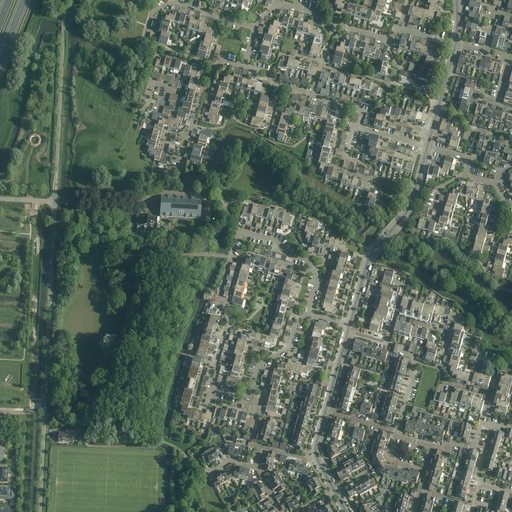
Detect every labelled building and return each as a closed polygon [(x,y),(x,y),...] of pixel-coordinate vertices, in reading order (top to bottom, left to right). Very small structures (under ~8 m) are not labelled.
[(511,0),(504,0),(503,3),(509,5),(506,12),(510,13),(511,11),(511,0)] [(341,11),(343,5),(341,5),(341,3),(335,1),(334,6),(337,7),(336,10),(341,11)] [(478,15),(479,13),(481,5),(476,4),(470,2),(469,7),(474,9),(472,14),(478,16),(478,15)] [(349,7),(343,5),(341,11),(340,14),(343,14),(342,17),(345,18),(346,15),(349,7)] [(375,12),(380,14),(383,14),(384,9),(374,6),(373,9),(375,9),(375,12)] [(349,16),(353,17),(356,9),(351,8),(349,7),(346,15),(349,16)] [(173,22),(178,24),(182,9),(179,9),(177,15),(175,14),(174,17),(173,22)] [(359,19),(364,20),(367,9),(364,9),(364,11),(361,11),(359,19)] [(420,10),(415,9),(411,23),(414,24),(416,18),(418,19),(420,10)] [(432,20),(434,12),(428,10),(428,12),(425,12),(424,17),(432,20)] [(183,25),(188,27),(191,19),(192,12),(190,12),(188,18),(185,17),(183,25)] [(370,19),(375,21),(378,21),(380,14),(375,12),(374,14),(372,14),(370,19)] [(477,27),(478,24),(480,16),(478,15),(478,16),(472,14),(470,13),(468,19),(473,20),(472,25),(477,27)] [(292,28),(297,30),(299,21),(300,21),(300,19),(301,15),(298,14),(297,20),(294,20),(292,28)] [(173,22),(174,17),(169,15),(168,18),(166,17),(164,22),(170,24),(170,22),(173,22)] [(511,19),(500,16),(498,21),(503,23),(502,27),(502,28),(508,29),(511,19)] [(193,31),(198,32),(202,18),(199,17),(198,23),(195,23),(193,31)] [(281,28),(286,29),(287,27),(286,27),(289,18),(288,18),(286,17),(285,20),(283,19),(282,22),(281,28)] [(272,28),(278,29),(278,27),(281,28),(282,22),(277,20),(276,23),(273,22),(272,28)] [(302,34),(307,35),(311,20),(308,20),(306,26),(304,25),(302,34)] [(164,22),(159,21),(158,24),(161,25),(160,27),(168,29),(170,24),(164,22)] [(479,33),(480,32),(480,30),(477,29),(477,27),(472,25),(467,23),(465,29),(471,30),(469,36),(475,37),(476,32),(479,33)] [(276,35),(278,29),(272,28),(263,25),(262,28),(269,30),(268,32),(276,35)] [(497,26),(494,37),(499,38),(501,33),(506,35),(507,33),(509,33),(510,30),(508,29),(502,28),(502,27),(497,26)] [(205,28),(204,34),(205,35),(205,37),(211,38),(212,33),(209,32),(210,30),(205,28)] [(312,37),(314,37),(313,39),(319,41),(321,36),(318,35),(319,32),(314,31),(313,30),(312,37)] [(160,38),(168,41),(169,35),(167,34),(167,35),(159,32),(158,33),(158,35),(160,36),(160,38)] [(478,44),(483,45),(486,35),(479,33),(476,32),(475,37),(479,39),(478,44)] [(271,44),(272,39),(264,37),(264,36),(261,36),(258,35),(257,38),(263,40),(262,42),(271,44)] [(348,49),(353,51),(357,36),(354,36),(352,42),(350,41),(349,44),(348,49)] [(403,51),(408,52),(412,38),(410,37),(408,43),(405,43),(403,51)] [(491,47),(496,49),(497,47),(502,48),(505,40),(499,38),(494,37),(491,47)] [(358,52),(363,54),(366,45),(366,46),(367,43),(366,43),(367,39),(365,38),(363,45),(360,44),(358,52)] [(414,54),(419,55),(423,41),(420,40),(418,46),(416,46),(414,54)] [(203,42),(202,47),(210,50),(213,51),(214,48),(211,47),(212,44),(203,42)] [(345,51),(345,49),(348,49),(349,44),(344,42),(343,45),(341,44),(339,49),(345,51)] [(368,58),(373,59),(377,45),(374,44),(372,50),(370,49),(368,58)] [(312,45),(311,50),(322,53),(322,50),(320,49),(320,47),(312,45)] [(261,47),(259,52),(262,53),(261,56),(270,58),(272,50),(269,49),(261,47)] [(343,56),(345,51),(339,49),(330,47),(329,50),(336,51),(335,54),(343,56)] [(431,53),(426,51),(424,57),(426,57),(426,60),(431,61),(433,56),(430,55),(431,53)] [(196,57),(197,57),(207,60),(208,57),(206,56),(206,54),(198,52),(196,57)] [(457,67),(463,68),(466,55),(465,57),(463,57),(464,53),(461,52),(457,67)] [(469,67),(474,69),(478,55),(475,54),(474,57),(472,57),(469,67)] [(380,63),(386,65),(387,60),(385,59),(385,56),(380,55),(378,61),(380,61),(380,63)] [(472,57),(466,55),(463,68),(464,66),(469,67),(472,57)] [(474,69),(479,70),(482,60),(480,59),(481,56),(478,55),(474,69)] [(163,70),(163,67),(165,59),(160,57),(159,60),(157,59),(154,68),(163,70)] [(479,70),(484,72),(488,58),(485,57),(484,60),(482,60),(479,70)] [(484,72),(489,73),(492,62),(490,62),(491,58),(488,58),(484,72)] [(168,69),(173,70),(176,59),(174,59),(173,61),(171,60),(168,69)] [(282,61),(280,60),(277,69),(286,71),(286,68),(288,60),(283,59),(282,61)] [(334,59),(333,59),(332,65),(334,65),(334,68),(342,70),(344,62),(342,61),(342,62),(334,59)] [(294,62),(291,70),(297,71),(297,69),(300,61),(297,60),(296,62),(294,62)] [(302,70),(307,72),(308,72),(310,63),(310,64),(311,61),(308,60),(307,63),(305,62),(302,70)] [(489,73),(495,75),(499,60),(495,60),(494,63),(492,62),(489,73)] [(502,61),(499,60),(495,75),(500,76),(503,65),(501,65),(502,61)] [(179,72),(184,73),(186,65),(187,62),(184,62),(183,64),(181,63),(179,72)] [(315,65),(310,64),(310,63),(308,72),(307,72),(307,74),(315,77),(317,68),(315,67),(315,65)] [(424,65),(423,70),(431,73),(434,73),(434,70),(432,70),(433,67),(424,65)] [(377,74),(388,77),(388,74),(386,74),(387,71),(378,69),(377,74)] [(239,77),(240,75),(241,71),(238,70),(236,76),(233,76),(233,78),(231,84),(236,85),(236,86),(239,77)] [(190,71),(189,77),(191,78),(190,80),(196,82),(197,76),(195,76),(196,73),(190,71)] [(321,75),(318,83),(326,85),(327,83),(329,74),(324,73),(323,76),(321,75)] [(332,84),(337,86),(340,75),(338,74),(337,77),(335,76),(332,84)] [(425,82),(428,83),(432,84),(432,81),(426,79),(427,77),(419,75),(417,80),(426,82),(425,82)] [(223,84),(228,86),(229,83),(231,84),(233,78),(227,77),(227,79),(224,79),(223,84)] [(343,87),(348,89),(351,78),(348,77),(347,80),(345,79),(343,87)] [(249,83),(249,80),(246,79),(246,82),(243,81),(241,89),(246,91),(249,83)] [(424,88),(425,82),(426,82),(417,80),(415,79),(412,87),(421,89),(421,87),(424,88)] [(480,83),(467,79),(465,85),(476,88),(477,85),(479,85),(480,83)] [(140,97),(146,99),(147,96),(144,95),(148,82),(142,80),(138,94),(141,95),(140,97)] [(355,82),(353,90),(358,92),(359,89),(361,81),(359,80),(358,82),(355,82)] [(364,90),(369,92),(372,84),(372,81),(369,80),(369,83),(366,82),(364,90)] [(228,86),(223,84),(214,81),(213,84),(219,86),(218,88),(227,91),(228,86)] [(248,91),(254,93),(256,85),(250,83),(249,83),(246,91),(248,91)] [(369,95),(368,96),(369,96),(373,97),(374,97),(374,96),(377,97),(377,96),(378,92),(380,92),(381,89),(379,89),(379,88),(376,88),(377,85),(372,84),(369,92),(368,94),(369,95)] [(475,91),(476,88),(465,85),(464,90),(479,94),(479,92),(475,91)] [(197,88),(188,86),(187,91),(195,93),(198,94),(199,91),(196,90),(197,88)] [(261,97),(266,99),(268,94),(265,93),(266,90),(261,89),(259,95),(262,95),(261,97)] [(187,91),(186,94),(185,99),(193,101),(195,96),(195,93),(187,91)] [(224,101),(225,96),(211,92),(210,95),(216,96),(215,99),(224,101)] [(462,95),(461,100),(475,104),(476,102),(471,101),(472,98),(462,95)] [(185,99),(183,104),(194,107),(195,104),(192,103),(193,101),(185,99)] [(218,111),(220,106),(212,103),(205,101),(204,104),(211,106),(210,108),(218,111)] [(309,117),(308,120),(313,121),(314,118),(316,110),(314,109),(316,103),(313,102),(312,106),(311,108),(311,109),(309,117)] [(259,103),(258,108),(272,112),(273,109),(267,107),(267,105),(259,103)] [(314,118),(319,120),(323,105),(321,104),(319,111),(316,110),(314,118)] [(301,106),(298,105),(297,108),(295,107),(294,109),(293,115),(298,117),(301,106)] [(475,115),(480,117),(483,106),(478,105),(475,115)] [(460,106),(458,111),(472,115),(473,113),(468,111),(469,108),(460,106)] [(480,117),(485,118),(488,108),(483,106),(480,117)] [(294,109),(289,108),(288,110),(285,110),(284,115),(290,117),(290,114),(293,115),(294,109)] [(305,110),(303,118),(302,121),(307,122),(308,119),(308,120),(309,117),(311,109),(311,108),(308,108),(308,110),(305,110)] [(385,118),(385,116),(387,117),(389,111),(381,108),(379,116),(378,117),(385,118)] [(493,109),(488,108),(485,118),(490,120),(493,109)] [(496,121),(501,123),(505,109),(503,108),(501,113),(498,112),(496,121)] [(182,109),(181,114),(180,114),(189,117),(191,117),(192,114),(189,114),(190,111),(182,109)] [(400,111),(395,110),(392,121),(395,122),(395,119),(398,120),(400,111)] [(403,121),(406,122),(407,119),(409,120),(411,112),(406,110),(405,113),(403,121)] [(168,119),(169,117),(170,114),(162,112),(162,115),(153,112),(151,120),(159,122),(157,127),(163,129),(163,127),(166,127),(168,119)] [(209,122),(217,125),(220,117),(217,116),(209,114),(208,114),(202,112),(202,115),(205,116),(205,115),(208,116),(207,119),(210,120),(209,122)] [(188,119),(189,117),(180,114),(181,114),(178,113),(176,119),(182,120),(182,121),(185,121),(186,119),(188,119)] [(256,113),(255,118),(263,121),(266,122),(265,124),(269,125),(270,120),(264,118),(265,116),(256,113)] [(288,122),(290,117),(284,115),(275,113),(274,115),(280,117),(280,120),(288,122)] [(416,125),(417,122),(419,123),(422,114),(417,113),(413,124),(416,125)] [(326,115),(324,121),(327,122),(326,124),(332,126),(335,127),(337,121),(333,120),(331,120),(332,117),(326,115)] [(375,121),(385,124),(386,121),(384,121),(385,118),(378,117),(379,116),(376,116),(375,121)] [(262,126),(263,121),(255,118),(252,117),(250,126),(259,128),(259,125),(262,126)] [(167,130),(170,131),(172,126),(174,120),(168,119),(166,127),(168,128),(167,130)] [(174,120),(172,126),(177,128),(178,125),(181,126),(182,121),(182,120),(176,119),(176,121),(174,120)] [(285,132),(287,127),(272,123),(271,126),(277,128),(277,130),(285,132)] [(447,124),(444,135),(447,136),(448,133),(450,134),(452,128),(453,126),(447,124)] [(164,135),(165,132),(162,131),(163,129),(157,127),(155,126),(153,131),(153,132),(161,134),(164,135)] [(450,134),(453,135),(452,137),(458,139),(458,138),(459,133),(456,132),(457,130),(452,128),(450,134)] [(212,131),(204,129),(204,132),(201,131),(200,136),(208,139),(210,140),(212,131)] [(329,145),(329,144),(330,142),(331,140),(331,137),(334,138),(335,135),(332,134),(333,132),(325,130),(323,135),(323,137),(322,139),(321,142),(329,145)] [(161,137),(161,134),(153,132),(153,131),(151,131),(149,136),(157,139),(158,136),(161,137)] [(483,146),(484,144),(486,135),(476,132),(474,138),(479,139),(478,144),(483,146)] [(269,133),(268,136),(269,137),(269,139),(274,141),(275,138),(277,139),(276,141),(285,144),(286,138),(284,137),(284,138),(275,135),(275,136),(273,135),(269,133)] [(206,144),(208,139),(200,136),(197,135),(197,136),(193,135),(192,137),(199,139),(198,142),(206,144)] [(149,136),(148,142),(158,145),(159,142),(157,141),(157,139),(149,136)] [(380,145),(380,144),(381,142),(378,141),(379,139),(370,137),(369,142),(380,145)] [(459,144),(448,141),(447,144),(449,145),(449,148),(457,150),(459,144)] [(321,142),(320,148),(322,149),(322,148),(330,151),(330,150),(331,148),(329,147),(329,145),(321,142)] [(472,145),(469,144),(468,148),(476,150),(475,155),(480,156),(483,146),(478,144),(473,143),(472,145)] [(505,149),(506,146),(495,143),(492,154),(497,156),(499,150),(504,152),(505,149)] [(187,147),(193,149),(192,151),(201,154),(202,149),(205,149),(194,146),(192,145),(188,144),(187,147)] [(154,149),(146,147),(149,148),(147,153),(150,153),(149,156),(154,158),(154,160),(156,152),(154,151),(154,149)] [(370,148),(368,153),(371,154),(370,157),(376,158),(377,152),(375,152),(376,149),(370,148)] [(507,161),(511,162),(511,150),(505,149),(504,152),(503,154),(508,156),(507,161)] [(154,160),(159,162),(161,153),(162,153),(162,151),(159,150),(159,153),(156,152),(154,160)] [(188,156),(191,157),(191,156),(202,159),(199,158),(201,154),(192,151),(192,154),(185,152),(185,155),(188,156)] [(380,162),(383,151),(381,151),(380,153),(377,152),(376,158),(375,161),(380,162)] [(487,152),(485,160),(484,163),(489,165),(491,159),(496,161),(497,156),(492,154),(487,152)] [(159,162),(158,164),(166,166),(168,158),(166,157),(167,155),(162,153),(161,153),(159,162)] [(321,153),(319,159),(330,162),(331,159),(329,158),(329,156),(321,153)] [(385,164),(390,165),(391,165),(393,157),(394,154),(391,153),(390,156),(388,155),(385,164)] [(200,167),(202,159),(191,156),(191,157),(190,162),(192,162),(191,165),(200,167)] [(403,160),(400,159),(400,162),(397,161),(395,169),(400,171),(403,160)] [(408,164),(406,172),(411,174),(414,163),(411,162),(410,164),(408,164)] [(453,165),(442,162),(441,165),(444,166),(443,168),(449,170),(451,171),(453,165)] [(328,169),(326,169),(326,167),(320,165),(319,170),(321,171),(321,174),(326,175),(328,169)] [(427,175),(432,177),(435,166),(433,165),(432,168),(429,167),(427,175)] [(330,179),(334,168),(331,167),(330,170),(328,169),(326,175),(325,178),(330,179)] [(442,171),(440,170),(438,176),(439,176),(444,177),(444,174),(447,175),(449,170),(443,168),(442,171)] [(343,174),(344,171),(341,170),(341,173),(338,172),(336,181),(341,182),(343,174)] [(354,177),(351,176),(350,178),(348,178),(345,186),(351,187),(354,177)] [(356,189),(361,190),(364,180),(361,179),(361,181),(358,181),(356,189)] [(461,196),(466,197),(470,183),(467,182),(465,188),(463,188),(462,190),(461,196)] [(368,184),(366,192),(369,192),(368,195),(374,197),(374,196),(375,191),(372,190),(373,188),(368,186),(369,184),(368,184)] [(471,199),(476,200),(480,186),(477,185),(476,191),(473,191),(471,199)] [(462,190),(457,189),(456,191),(454,191),(452,196),(458,198),(458,195),(461,196),(462,190)] [(452,196),(447,194),(446,197),(449,198),(448,200),(456,203),(458,198),(452,196)] [(489,206),(490,201),(488,200),(489,198),(483,196),(481,202),(484,202),(483,205),(489,206)] [(160,217),(180,218),(200,220),(201,200),(161,197),(160,217)] [(366,200),(365,205),(367,206),(367,208),(372,211),(373,208),(376,208),(377,205),(374,205),(375,202),(366,200)] [(250,218),(251,216),(250,215),(253,207),(252,207),(247,206),(247,208),(244,208),(242,216),(250,218)] [(445,211),(445,213),(453,215),(453,214),(454,211),(455,208),(446,206),(446,209),(445,211)] [(264,207),(261,207),(260,209),(258,209),(256,217),(261,218),(264,207)] [(274,210),(271,210),(271,212),(268,211),(266,220),(271,221),(272,219),(274,210)] [(286,211),(283,210),(282,212),(279,212),(277,220),(282,222),(285,213),(286,211)] [(482,210),(480,215),(495,219),(496,217),(489,215),(490,212),(482,210)] [(290,215),(285,213),(282,222),(281,224),(290,226),(292,218),(289,217),(290,215)] [(451,221),(453,216),(453,215),(445,213),(444,216),(441,215),(440,218),(448,220),(451,221)] [(152,230),(152,223),(153,223),(153,218),(150,218),(150,217),(142,216),(142,221),(143,221),(143,225),(147,226),(147,229),(152,230)] [(444,225),(447,226),(450,226),(451,221),(448,220),(440,218),(438,217),(437,220),(440,221),(439,223),(444,225)] [(319,223),(310,220),(310,223),(307,223),(306,228),(305,228),(314,230),(316,231),(319,223)] [(423,230),(428,232),(431,221),(429,220),(428,223),(425,222),(423,230)] [(487,223),(479,220),(477,226),(480,227),(480,226),(488,229),(488,228),(489,226),(486,225),(487,223)] [(434,231),(439,232),(440,229),(443,230),(444,225),(439,223),(438,226),(436,225),(434,231)] [(312,235),(314,230),(305,228),(306,228),(303,227),(299,226),(298,229),(305,231),(304,233),(307,234),(312,235)] [(478,232),(477,237),(491,241),(492,238),(486,236),(487,234),(478,232)] [(312,238),(312,235),(307,234),(305,239),(308,240),(307,243),(312,244),(314,238),(312,238)] [(312,244),(311,249),(310,253),(313,254),(314,247),(317,248),(319,240),(314,238),(312,244)] [(328,248),(330,240),(325,239),(324,241),(322,250),(325,250),(326,248),(328,248)] [(509,246),(511,247),(511,243),(511,240),(507,239),(506,242),(504,241),(502,246),(502,247),(508,248),(509,246)] [(333,253),(335,253),(336,251),(338,251),(340,246),(341,243),(336,242),(333,253)] [(475,242),(474,247),(489,251),(489,249),(483,247),(484,244),(475,242)] [(506,253),(508,248),(502,247),(502,246),(494,244),(493,247),(499,249),(498,251),(506,253)] [(345,247),(340,246),(338,251),(341,252),(340,254),(346,256),(347,251),(345,250),(345,247)] [(503,264),(505,258),(491,254),(490,257),(496,259),(495,261),(503,264)] [(253,267),(258,268),(261,257),(258,256),(257,259),(255,258),(254,261),(253,267)] [(250,266),(253,267),(254,261),(249,259),(248,262),(245,261),(244,266),(244,267),(250,268),(250,266)] [(263,270),(268,271),(270,263),(271,263),(272,260),(268,259),(268,262),(265,261),(263,270)] [(337,265),(337,267),(345,269),(345,267),(346,265),(347,262),(339,260),(338,262),(337,265)] [(248,273),(250,268),(244,267),(244,266),(239,265),(238,268),(241,269),(240,271),(248,273)] [(273,275),(278,276),(281,266),(278,265),(277,267),(275,267),(273,275)] [(341,274),(343,275),(345,269),(337,267),(336,270),(333,269),(333,272),(332,272),(341,274)] [(505,269),(502,269),(494,267),(492,272),(495,273),(494,275),(502,278),(505,269)] [(386,273),(384,278),(392,280),(393,278),(395,279),(396,276),(393,275),(394,272),(388,270),(387,273),(386,273)] [(339,279),(341,274),(332,272),(333,272),(330,271),(329,274),(332,275),(331,277),(339,279)] [(285,279),(285,281),(290,283),(291,282),(295,283),(298,284),(299,281),(296,280),(295,282),(291,281),(292,277),(289,276),(290,274),(285,272),(283,278),(285,279)] [(245,284),(247,279),(236,276),(235,279),(237,279),(237,282),(245,284)] [(384,278),(382,283),(393,287),(394,283),(391,283),(392,280),(384,278)] [(336,290),(338,285),(327,281),(326,284),(329,285),(328,287),(336,290)] [(242,294),(244,289),(233,286),(232,289),(235,290),(234,292),(242,294)] [(283,286),(282,291),(297,295),(297,293),(291,291),(292,288),(283,286)] [(382,328),(382,325),(380,324),(381,320),(384,320),(387,309),(384,309),(386,304),(388,305),(391,294),(389,293),(389,291),(381,288),(372,320),(369,319),(368,324),(371,325),(382,328)] [(333,300),(335,295),(324,292),(323,295),(326,295),(325,298),(333,300)] [(280,296),(279,302),(294,306),(295,303),(288,301),(289,299),(280,296)] [(233,306),(237,307),(241,308),(243,300),(241,299),(232,297),(231,302),(233,303),(233,306)] [(404,297),(401,306),(404,306),(403,309),(414,312),(415,309),(420,311),(419,313),(430,316),(431,314),(435,315),(433,322),(436,322),(440,308),(404,297)] [(324,303),(322,308),(325,309),(324,312),(332,314),(334,306),(332,305),(324,303)] [(207,310),(205,314),(208,315),(208,316),(210,316),(219,318),(220,313),(217,312),(218,310),(210,307),(209,310),(207,310)] [(277,308),(275,315),(284,317),(285,311),(286,309),(277,307),(277,308)] [(446,309),(440,308),(436,322),(439,323),(441,317),(443,317),(446,309)] [(451,311),(447,324),(450,325),(451,322),(453,323),(455,315),(450,313),(451,311)] [(275,315),(274,320),(285,323),(285,320),(283,320),(284,317),(275,315)] [(455,315),(453,323),(455,324),(455,326),(463,328),(460,327),(462,322),(459,321),(460,319),(455,317),(455,315)] [(209,321),(208,326),(207,326),(216,329),(218,329),(222,330),(223,328),(217,326),(217,324),(209,321)] [(327,323),(318,321),(318,324),(315,323),(314,328),(322,331),(324,332),(327,323)] [(396,323),(393,334),(399,336),(402,325),(396,323)] [(272,325),(272,327),(271,330),(282,333),(283,330),(280,330),(281,327),(272,325)] [(407,326),(402,325),(399,336),(404,337),(407,326)] [(412,328),(407,326),(404,337),(409,339),(412,328)] [(418,327),(416,326),(415,326),(415,328),(412,328),(409,339),(410,336),(415,338),(418,327)] [(451,328),(451,330),(453,331),(464,334),(462,333),(463,328),(455,326),(454,328),(451,328)] [(320,336),(322,331),(314,328),(311,327),(310,330),(313,331),(312,333),(320,336)] [(420,339),(426,341),(427,335),(429,330),(426,329),(425,331),(423,331),(420,339)] [(204,331),(202,336),(216,340),(217,337),(211,336),(212,333),(204,331)] [(453,331),(452,334),(455,335),(454,337),(463,339),(464,334),(453,331)] [(245,343),(246,341),(249,341),(250,335),(245,334),(244,336),(241,336),(240,341),(245,343)] [(256,334),(253,344),(253,345),(256,346),(257,343),(259,344),(261,336),(256,334)] [(265,343),(270,344),(271,342),(274,342),(275,337),(269,335),(269,338),(266,337),(265,343)] [(427,343),(435,346),(436,346),(433,345),(434,340),(432,339),(433,336),(427,335),(426,341),(428,341),(427,343)] [(449,346),(448,348),(448,350),(451,350),(450,353),(452,354),(452,356),(460,358),(462,353),(459,352),(461,345),(462,342),(463,339),(454,337),(453,342),(451,347),(449,346)] [(312,345),(320,347),(322,341),(319,341),(311,339),(310,341),(312,342),(312,345)] [(247,349),(247,346),(245,345),(245,343),(240,341),(237,340),(236,346),(247,349)] [(358,353),(360,344),(361,342),(353,340),(352,346),(354,346),(353,351),(358,353)] [(201,341),(199,347),(214,351),(214,348),(208,346),(209,344),(201,341)] [(427,343),(426,349),(443,354),(444,351),(440,350),(439,352),(437,352),(437,349),(435,348),(435,346),(427,343)] [(317,357),(319,352),(308,349),(307,352),(309,352),(309,355),(317,357)] [(427,355),(435,357),(436,355),(442,356),(443,354),(426,349),(428,350),(427,355)] [(234,351),(233,356),(244,359),(245,356),(242,356),(243,353),(234,351)] [(211,361),(212,358),(205,357),(206,354),(198,352),(196,357),(211,361)] [(425,360),(436,363),(440,364),(441,361),(434,359),(435,357),(427,355),(425,360)] [(316,362),(305,359),(304,362),(307,363),(306,365),(312,367),(314,368),(316,362)] [(457,369),(459,363),(444,359),(443,362),(449,364),(449,366),(457,369)] [(241,369),(242,367),(239,366),(240,363),(231,361),(230,367),(233,367),(241,370),(241,369)] [(290,372),(295,374),(298,363),(296,362),(295,365),(293,364),(290,372)] [(192,364),(190,369),(201,372),(202,369),(199,369),(200,366),(192,364)] [(282,373),(283,370),(285,371),(287,365),(286,365),(281,364),(280,366),(278,365),(277,371),(282,373)] [(301,373),(307,374),(307,372),(310,372),(312,367),(306,365),(305,368),(303,367),(301,373)] [(456,383),(459,372),(456,371),(457,369),(449,366),(451,367),(450,372),(453,373),(452,376),(457,377),(456,383)] [(495,413),(505,416),(511,393),(511,373),(506,372),(499,369),(497,374),(500,375),(501,372),(506,374),(505,376),(508,377),(507,380),(504,379),(501,390),(504,391),(502,395),(500,395),(497,405),(499,406),(498,411),(495,410),(495,413)] [(231,372),(230,377),(230,378),(238,380),(240,381),(241,378),(239,377),(239,375),(231,372)] [(456,383),(459,384),(459,381),(462,381),(464,373),(459,372),(456,383)] [(466,386),(469,386),(470,384),(472,384),(475,373),(474,376),(469,375),(466,386)] [(472,384),(477,386),(480,375),(475,373),(472,384)] [(189,374),(187,380),(198,383),(199,380),(196,379),(197,377),(189,374)] [(272,378),(271,381),(279,383),(281,378),(270,375),(269,378),(272,378)] [(477,386),(483,387),(486,376),(480,375),(477,386)] [(488,389),(489,386),(491,378),(486,376),(483,387),(488,389)] [(225,385),(233,387),(234,385),(236,385),(238,380),(230,378),(230,377),(227,377),(225,385)] [(186,385),(184,390),(195,393),(196,390),(193,390),(194,387),(186,385)] [(271,392),(279,394),(280,389),(278,388),(269,386),(269,389),(271,390),(271,392)] [(447,394),(444,393),(443,395),(441,395),(439,403),(444,405),(447,394)] [(481,415),(483,407),(480,406),(481,403),(470,400),(469,403),(465,401),(465,399),(454,396),(454,398),(449,397),(450,394),(447,394),(444,405),(481,415)] [(192,404),(192,403),(193,401),(191,400),(191,398),(183,395),(181,400),(192,404)] [(276,404),(277,399),(267,396),(266,399),(268,400),(268,402),(276,404)] [(188,410),(188,408),(183,406),(182,407),(181,412),(184,413),(183,415),(188,417),(190,411),(188,410)] [(266,407),(266,408),(265,413),(267,413),(267,416),(275,419),(277,410),(275,410),(274,410),(266,407)] [(383,407),(382,412),(395,416),(395,415),(393,415),(394,410),(383,407)] [(193,421),(196,410),(193,409),(192,412),(190,411),(188,417),(187,419),(193,421)] [(221,411),(218,420),(224,421),(224,419),(226,410),(224,409),(223,412),(221,411)] [(229,420),(234,421),(238,410),(235,410),(234,412),(232,411),(229,420)] [(206,413),(204,412),(203,415),(200,414),(198,422),(203,424),(204,421),(206,413)] [(394,420),(395,416),(382,412),(384,413),(383,417),(394,420)] [(240,423),(245,424),(247,416),(248,413),(245,413),(244,415),(242,414),(240,423)] [(253,417),(247,416),(245,424),(244,427),(252,429),(254,421),(252,420),(253,417)] [(336,420),(333,419),(332,419),(331,424),(342,427),(343,422),(341,421),(342,419),(337,417),(336,420)] [(418,422),(414,435),(415,433),(419,434),(422,423),(423,419),(419,418),(418,422)] [(405,421),(403,427),(406,428),(404,433),(409,434),(412,423),(405,421)] [(409,434),(414,435),(418,422),(417,422),(417,424),(412,423),(409,434)] [(436,427),(432,440),(437,442),(440,431),(441,428),(436,427)] [(59,433),(58,442),(68,443),(68,435),(74,435),(75,430),(66,430),(66,433),(59,433)] [(503,438),(511,440),(511,438),(511,430),(508,430),(507,435),(505,434),(503,438)] [(491,437),(491,440),(499,442),(500,442),(501,437),(503,438),(505,434),(497,432),(495,438),(491,437)] [(456,441),(467,444),(469,436),(458,433),(456,441)] [(292,436),(291,441),(293,441),(304,445),(305,440),(303,439),(295,437),(292,436)] [(332,439),(331,442),(329,449),(326,451),(329,455),(338,450),(336,445),(336,444),(337,444),(338,441),(332,439)] [(302,452),(304,445),(293,441),(292,446),(297,448),(296,451),(302,452)] [(232,456),(235,445),(225,443),(224,447),(223,450),(228,451),(227,455),(232,456)] [(235,445),(232,456),(236,457),(237,454),(242,455),(242,454),(244,448),(235,445)] [(217,446),(208,451),(214,461),(218,458),(216,455),(220,453),(219,451),(221,450),(223,450),(224,447),(221,446),(218,448),(217,446)] [(331,459),(341,454),(338,450),(329,455),(331,459)] [(214,461),(208,451),(200,456),(203,462),(207,460),(209,463),(214,461)] [(275,454),(268,452),(267,456),(263,455),(262,460),(273,463),(275,454)] [(433,453),(431,461),(442,464),(443,459),(439,458),(440,455),(433,453)] [(365,466),(360,456),(355,459),(361,468),(365,466)] [(376,466),(376,465),(377,465),(377,467),(378,468),(382,465),(382,464),(381,463),(383,462),(381,459),(370,456),(373,457),(372,460),(376,466)] [(355,459),(351,461),(357,471),(361,468),(355,459)] [(273,463),(262,460),(261,465),(264,466),(263,471),(270,472),(273,463)] [(297,473),(300,462),(296,461),(295,465),(290,463),(288,471),(297,473)] [(351,461),(347,463),(352,473),(357,471),(351,461)] [(431,461),(430,465),(443,469),(441,468),(442,464),(431,461)] [(485,461),(484,463),(488,464),(486,470),(494,473),(495,469),(492,468),(494,463),(485,461)] [(300,462),(297,473),(307,476),(309,469),(304,468),(305,464),(300,462)] [(347,463),(343,466),(350,478),(350,477),(349,475),(352,473),(347,463)] [(384,464),(382,465),(378,468),(377,468),(380,474),(384,475),(383,478),(386,467),(384,464)] [(442,474),(443,469),(430,465),(430,466),(432,466),(431,471),(442,474)] [(345,480),(350,478),(343,466),(344,468),(340,470),(345,480)] [(242,480),(245,469),(240,468),(239,472),(234,470),(233,477),(242,480)] [(245,469),(242,480),(251,483),(253,476),(249,475),(250,471),(245,469)] [(503,471),(495,469),(494,473),(496,473),(495,479),(500,480),(503,471)] [(345,480),(340,470),(336,473),(341,482),(345,480)] [(401,483),(406,484),(410,471),(409,474),(404,472),(401,483)] [(415,472),(410,471),(406,484),(407,482),(412,483),(415,472)] [(218,474),(224,484),(232,479),(229,473),(224,475),(223,472),(218,474)] [(271,486),(281,481),(276,472),(270,476),(272,480),(269,481),(271,486)] [(224,484),(218,474),(214,477),(216,480),(212,482),(215,489),(224,484)] [(308,488),(318,483),(315,479),(312,481),(310,476),(303,480),(308,488)] [(377,487),(372,477),(367,479),(372,489),(377,487)] [(367,479),(363,482),(368,491),(372,489),(367,479)] [(429,480),(427,485),(426,488),(432,489),(433,486),(438,488),(439,483),(429,480)] [(281,481),(271,486),(273,490),(277,489),(279,493),(285,490),(281,481)] [(363,482),(359,484),(364,494),(368,491),(363,482)] [(254,495),(264,490),(261,485),(258,487),(256,483),(249,486),(254,495)] [(318,483),(308,488),(313,497),(319,493),(317,489),(320,487),(318,483)] [(353,484),(349,486),(354,496),(358,494),(360,496),(353,484)] [(360,496),(364,494),(359,484),(355,486),(354,484),(353,484),(360,496)] [(354,496),(349,486),(345,489),(350,499),(354,496)] [(0,489),(0,499),(9,500),(9,499),(12,499),(12,492),(9,492),(9,490),(0,489)] [(264,490),(254,495),(258,503),(264,500),(262,496),(266,494),(264,490)] [(500,493),(499,498),(508,501),(510,501),(511,496),(509,495),(500,493)] [(280,494),(274,497),(282,511),(288,508),(290,511),(294,508),(289,499),(283,502),(280,497),(281,497),(280,494)] [(289,499),(294,508),(298,506),(296,503),(301,500),(297,494),(289,499)] [(432,508),(434,503),(429,502),(430,499),(424,497),(421,505),(432,508)] [(274,511),(270,503),(268,500),(262,504),(264,507),(265,506),(268,511),(265,511),(274,511)] [(318,511),(328,511),(330,511),(328,506),(325,508),(322,504),(320,505),(319,502),(313,505),(314,506),(312,507),(315,511),(317,510),(318,511)] [(453,508),(462,510),(464,505),(455,502),(453,508)]
